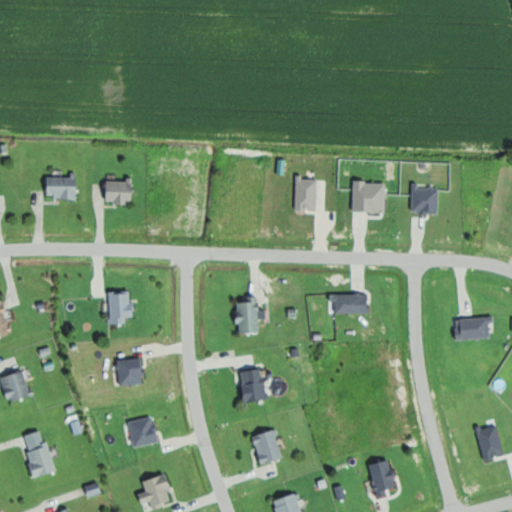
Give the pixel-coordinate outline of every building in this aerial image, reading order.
[(49,176),(49,198),(79,198),(79,176),(49,176)] [(108,203),(136,203),(136,180),(108,180),(108,203)] [(135,322),(135,291),(112,291),(112,322),(135,322)] [(241,301),(241,332),(262,332),(262,296),(249,296),(249,301),(241,301)] [(249,402),(270,398),(264,368),(243,372),(249,402)] [(4,378),(11,402),(34,396),(26,371),(4,378)] [(256,435),(263,464),(285,458),(278,430),(256,435)] [(37,476),(58,471),(51,442),(29,447),(37,476)] [(372,465),(380,495),(401,489),(393,459),(372,465)] [(140,495),(148,511),(174,499),(170,490),(175,488),(168,473),(146,482),(150,491),(140,495)] [(279,511),(304,511),(301,494),(277,499),(279,511)]
